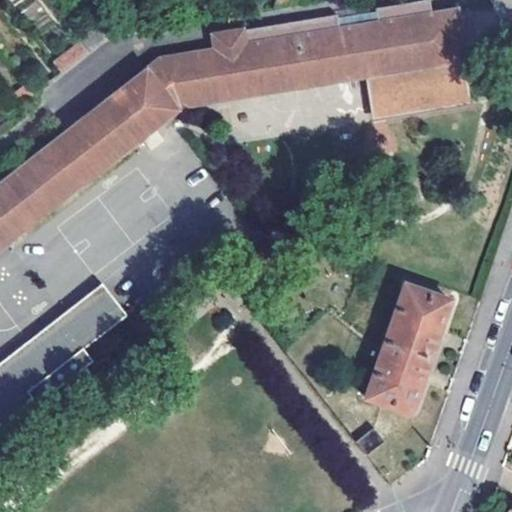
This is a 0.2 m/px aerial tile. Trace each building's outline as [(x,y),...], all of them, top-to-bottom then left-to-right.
[(0,182),(0,249),(186,105),(366,76),(373,118),(469,102),(462,60),(459,43),(463,42),(457,9),(432,13),(429,0),(426,0),(377,8),(379,22),(340,29),(338,14),(213,34),(216,48),(161,57),(0,182)] [(276,0),(273,10),(289,7),(292,0),(276,0)] [(79,41),(88,52),(108,38),(120,35),(106,16),(77,38),(79,41)] [(127,25),(128,34),(147,30),(146,22),(127,25)] [(53,61),(62,72),(88,52),(79,41),(53,61)] [(16,108),(34,95),(26,84),(8,97),(16,108)] [(451,299),(405,284),(367,395),(412,411),(451,299)] [(105,288),(10,363),(44,406),(95,365),(86,354),(129,320),(105,288)] [(0,370),(0,440),(44,406),(10,363),(0,370)] [(353,442),(365,456),(382,442),(371,428),(353,442)]
